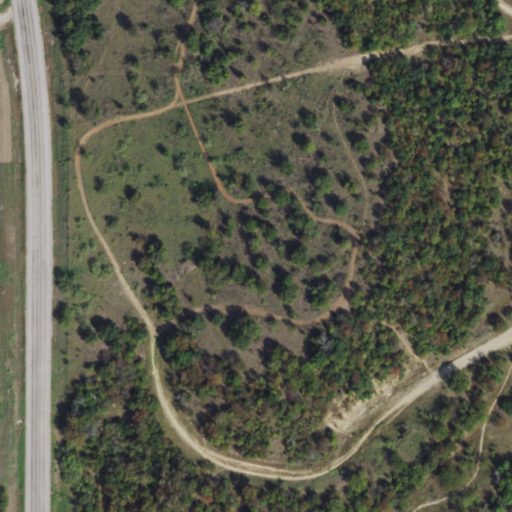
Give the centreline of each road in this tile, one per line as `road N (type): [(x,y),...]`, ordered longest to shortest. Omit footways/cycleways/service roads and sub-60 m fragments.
road 1 (secondary): [(21,0),(38,209),(36,511)]
road 2 (track): [(511,331),(329,469),(286,476),(220,461),(188,442),(154,404)]
